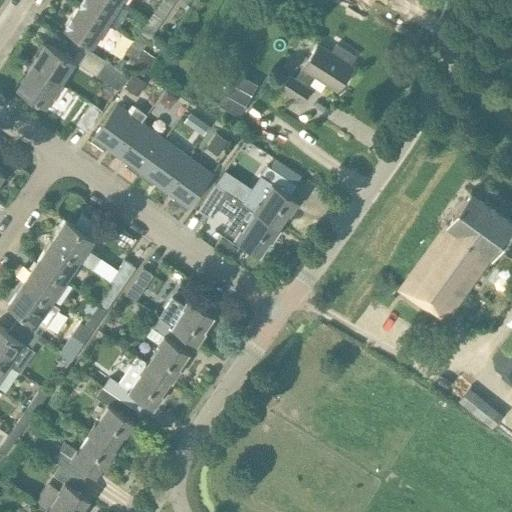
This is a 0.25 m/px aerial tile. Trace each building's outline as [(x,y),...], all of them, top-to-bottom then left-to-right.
[(118,0),(82,0),(79,5),(107,23),(121,2),(118,0)] [(160,0),(148,19),(159,26),(172,5),(165,0),(160,0)] [(326,0),(350,0),(351,0),(367,11),(373,0),(326,0),(327,0),(326,0)] [(94,45),(107,23),(79,5),(66,27),(94,45)] [(135,40),(145,47),(159,26),(148,19),(135,40)] [(126,65),(144,76),(156,57),(143,49),(145,47),(135,40),(126,54),(131,58),(126,65)] [(32,65),(60,83),(74,61),(45,43),(32,65)] [(282,88),(302,101),(310,89),(307,87),(314,75),(337,90),(353,66),(351,65),(357,56),(338,43),(332,52),(319,44),(296,79),(291,76),(282,88)] [(125,78),(104,64),(96,75),(118,89),(125,78)] [(60,83),(32,65),(18,86),(47,104),(60,83)] [(88,132),(103,111),(92,103),(76,124),(88,132)] [(108,147),(118,154),(141,124),(140,123),(147,114),(135,106),(129,115),(116,106),(91,141),(105,151),(108,147)] [(188,113),(179,136),(195,143),(204,120),(188,113)] [(126,166),(139,175),(164,141),(141,124),(118,154),(129,162),(126,166)] [(155,181),(166,188),(188,158),(164,141),(139,175),(152,185),(155,181)] [(176,202),(187,210),(212,176),(188,158),(166,188),(179,198),(176,202)] [(254,210),(279,227),(298,200),(290,195),(297,185),(268,165),(261,175),(273,184),(261,202),(260,201),(254,210)] [(224,170),(215,184),(226,191),(243,202),(252,188),(224,170)] [(208,217),(226,191),(215,184),(198,210),(208,217)] [(433,310),(440,315),(447,308),(453,312),(483,269),(482,268),(491,255),(511,226),(511,219),(471,189),(447,223),(446,222),(398,289),(430,313),(433,310)] [(235,237),(261,255),(279,227),(254,210),(253,210),(255,211),(243,229),(241,228),(235,237)] [(79,260),(92,269),(101,257),(88,249),(103,228),(82,213),(74,225),(66,219),(51,240),(79,259),(79,260)] [(65,280),(79,260),(79,259),(51,240),(37,261),(65,280)] [(113,283),(122,288),(137,268),(124,259),(109,280),(113,283)] [(50,301),(51,301),(65,280),(37,261),(23,282),(50,301)] [(143,268),(125,294),(136,301),(153,274),(143,268)] [(14,322),(38,338),(45,327),(46,328),(60,307),(51,301),(50,301),(23,282),(8,303),(21,312),(14,322)] [(99,303),(108,309),(122,288),(113,283),(99,303)] [(185,335),(196,344),(215,316),(188,298),(183,305),(173,298),(159,317),(171,325),(171,326),(185,335)] [(84,324),(93,330),(108,309),(99,303),(84,324)] [(171,325),(159,317),(152,328),(163,335),(157,344),(159,345),(147,363),(171,380),(190,352),(179,345),(185,336),(185,335),(171,326),(171,325)] [(0,358),(8,364),(20,372),(35,350),(31,348),(38,338),(14,322),(8,332),(0,327),(0,358)] [(93,330),(84,324),(75,338),(83,344),(93,330)] [(500,379),(511,386),(511,336),(494,360),(494,367),(504,374),(500,379)] [(153,407),(171,380),(147,363),(137,355),(118,382),(116,381),(110,377),(103,386),(129,404),(129,405),(133,407),(139,411),(145,402),(153,407)] [(0,375),(8,364),(0,358),(0,375)] [(90,433),(115,449),(134,421),(123,414),(129,405),(129,404),(103,386),(96,397),(107,405),(95,423),(96,424),(90,433)] [(34,413),(49,391),(42,387),(27,408),(34,413)] [(458,402),(492,428),(503,414),(468,388),(458,402)] [(21,434),(34,413),(27,408),(13,429),(21,434)] [(16,441),(21,434),(13,429),(0,448),(0,449),(11,456),(19,443),(16,441)] [(115,449),(90,433),(89,432),(77,449),(64,440),(61,445),(43,433),(34,447),(60,465),(79,478),(85,468),(97,476),(115,449)] [(47,509),(51,511),(82,511),(91,500),(82,494),(89,484),(79,478),(60,465),(53,475),(64,482),(58,491),(60,491),(47,509)]
